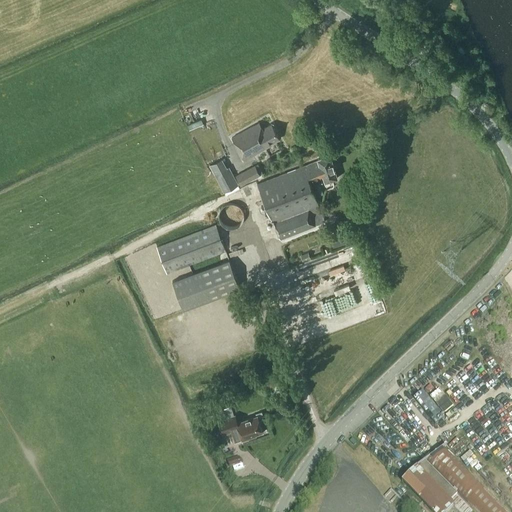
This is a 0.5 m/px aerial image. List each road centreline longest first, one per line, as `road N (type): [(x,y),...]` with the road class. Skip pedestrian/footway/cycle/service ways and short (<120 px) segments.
road 1 (tertiary): [(280,511),(323,445),(490,279),(511,246)]
road 2 (tertiary): [(511,161),(483,114),(455,88),(321,0)]
road 3 (unknown): [(323,445),(255,254)]
